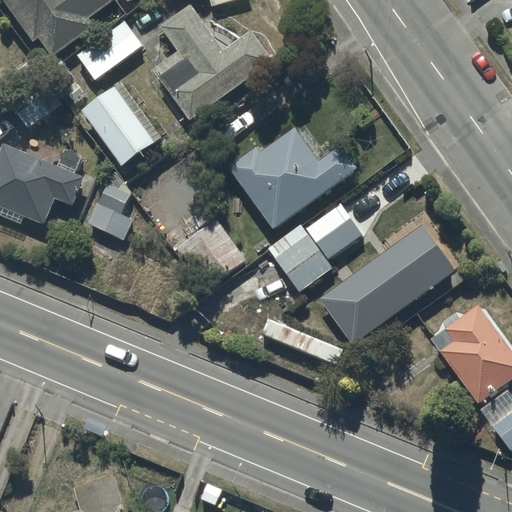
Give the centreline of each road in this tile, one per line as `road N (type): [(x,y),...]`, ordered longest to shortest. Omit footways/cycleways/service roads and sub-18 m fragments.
road 1 (secondary): [(0,324),(444,508)]
road 2 (tertiary): [(387,0),(511,172)]
